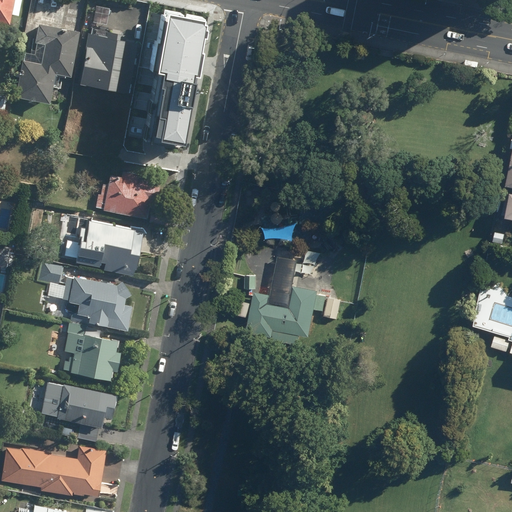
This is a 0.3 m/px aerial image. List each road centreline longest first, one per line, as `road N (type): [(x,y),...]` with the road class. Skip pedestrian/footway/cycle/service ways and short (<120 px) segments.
road 1 (residential): [(149,511),(247,0)]
road 2 (secondary): [(511,40),(317,0)]
